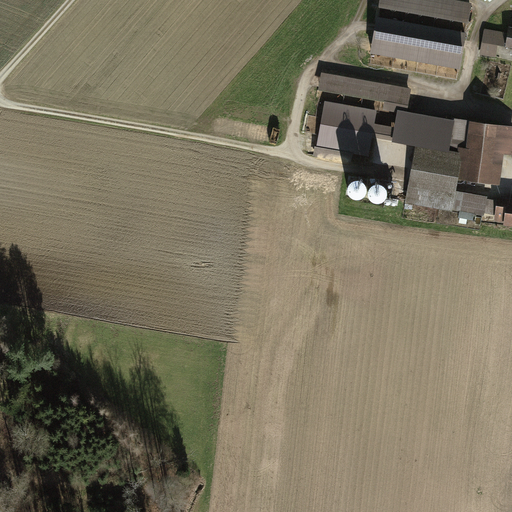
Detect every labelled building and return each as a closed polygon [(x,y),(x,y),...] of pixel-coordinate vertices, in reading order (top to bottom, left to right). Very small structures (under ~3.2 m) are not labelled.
[(470,4),(449,0),(381,0),(380,6),(467,22),(470,4)] [(465,33),(379,18),(372,53),(459,68),(465,33)] [(509,34),(486,30),(482,53),(494,56),(496,44),(511,46),(511,28),(510,28),(509,34)] [(409,88),(324,73),(321,90),(385,101),(384,109),(404,112),(409,88)] [(376,111),(326,102),(318,145),(319,145),(352,151),(368,154),(371,136),(374,124),(376,111)] [(460,155),(419,148),(409,202),(483,215),(484,212),(486,199),(486,197),(454,191),(456,176),(492,181),(495,152),(510,154),(511,135),(511,128),(499,127),(499,126),(453,121),(452,125),(399,115),(397,128),(396,131),(405,132),(405,138),(450,147),(461,148),(460,155)] [(218,117),(215,131),(270,142),(273,128),(218,117)] [(397,128),(374,124),(371,136),(394,140),(396,131),(397,128)] [(352,151),(319,145),(317,156),(351,161),(352,151)] [(384,195),(385,192),(385,189),(384,186),(382,183),(380,181),(377,180),(373,180),(370,182),(368,184),(366,187),(366,190),(366,193),(368,196),(370,198),(373,199),(376,200),(379,199),(382,197),(384,195)] [(497,214),(499,200),(486,199),(484,212),(497,214)] [(511,201),(499,200),(497,214),(497,215),(507,216),(507,223),(511,223),(511,201)]
